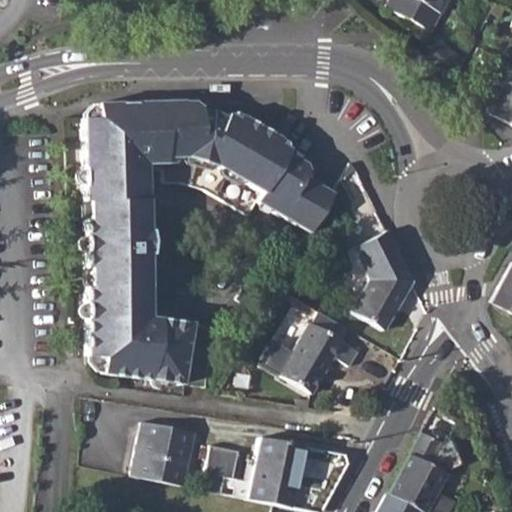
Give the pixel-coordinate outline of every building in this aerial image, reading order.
[(443,0),(385,0),(381,9),(425,33),(443,0)] [(511,71),(509,70),(498,91),(511,98),(511,71)] [(230,89),(229,85),(210,85),(210,95),(230,94),(230,89)] [(511,98),(498,91),(487,112),(511,126),(511,98)] [(92,126),(77,126),(79,209),(83,208),(83,219),(84,229),(80,229),(81,275),(86,275),(85,282),(86,291),(82,292),(84,358),(99,359),(100,374),(175,383),(207,388),(214,332),(205,317),(169,312),(150,309),(144,191),(142,160),(158,161),(159,175),(164,178),(166,179),(247,218),(254,206),(308,234),(330,197),(300,180),(304,174),(302,166),(291,160),(283,156),(280,141),(232,114),(222,116),(217,123),(205,117),(192,117),(192,115),(185,109),(105,112),(95,112),(92,112),(92,126)] [(409,283),(382,231),(351,248),(366,280),(346,314),(380,333),(409,283)] [(511,264),(509,263),(487,303),(511,317),(511,264)] [(343,328),(315,313),(308,325),(305,324),(275,376),(308,394),(330,358),(346,368),(355,352),(336,340),(343,328)] [(137,424),(128,478),(182,489),(192,434),(137,424)] [(414,438),(384,494),(416,511),(417,511),(445,511),(448,507),(448,504),(442,501),(431,495),(444,473),(458,468),(448,441),(439,445),(438,444),(417,432),(414,438)] [(256,439),(244,501),(286,509),(299,511),(312,511),(338,464),(336,455),(256,439)] [(235,454),(206,449),(201,493),(218,496),(221,480),(230,481),(235,454)] [(373,511),(416,511),(384,494),(373,511)]
